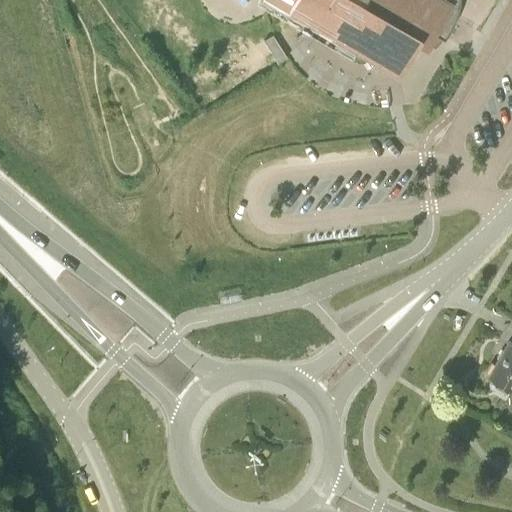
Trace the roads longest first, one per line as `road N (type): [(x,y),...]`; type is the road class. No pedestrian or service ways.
road 1 (primary): [(223,378),(0,206)]
road 2 (primary): [(0,237),(162,397),(180,426)]
road 3 (unclassified): [(0,323),(69,419),(111,511)]
road 4 (residential): [(441,281),(297,383)]
road 5 (residential): [(323,411),(441,281)]
